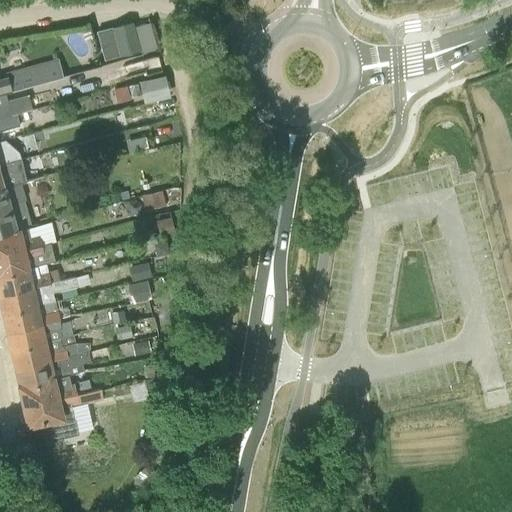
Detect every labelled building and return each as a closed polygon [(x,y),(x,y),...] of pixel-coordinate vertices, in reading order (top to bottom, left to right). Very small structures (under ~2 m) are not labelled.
[(95,32),(104,61),(139,51),(132,22),(95,32)] [(55,57),(29,64),(35,85),(60,77),(55,59),(55,57)] [(170,72),(143,76),(146,98),(173,95),(170,72)] [(6,93),(9,92),(5,74),(0,75),(0,94),(6,93)] [(125,83),(112,87),(117,102),(130,98),(125,83)] [(6,93),(0,94),(0,117),(18,112),(17,112),(33,107),(30,95),(29,93),(8,98),(6,93)] [(0,130),(21,125),(18,112),(0,117),(0,130)] [(148,147),(145,135),(133,138),(137,150),(148,147)] [(0,164),(21,158),(19,152),(5,139),(0,140),(0,164)] [(0,187),(21,182),(21,181),(27,180),(21,158),(0,164),(0,187)] [(0,233),(27,226),(31,225),(24,199),(26,199),(21,182),(0,187),(0,233)] [(120,192),(122,199),(129,197),(127,190),(120,192)] [(157,191),(141,195),(144,210),(161,206),(157,191)] [(141,205),(136,198),(127,200),(125,209),(131,215),(139,213),(141,205)] [(159,235),(173,232),(170,216),(155,219),(159,235)] [(0,254),(41,245),(38,234),(29,236),(27,226),(0,233),(0,254)] [(156,255),(168,252),(165,239),(153,243),(156,255)] [(0,274),(43,264),(44,263),(53,261),(49,243),(41,245),(0,254),(0,274)] [(130,281),(151,275),(147,262),(127,268),(130,281)] [(0,293),(50,282),(59,280),(57,269),(44,272),(43,264),(0,274),(0,293)] [(0,301),(3,313),(55,300),(53,291),(78,286),(75,276),(59,280),(50,282),(0,293),(0,301)] [(133,298),(149,294),(146,282),(130,286),(133,298)] [(59,319),(60,318),(58,308),(55,300),(3,313),(7,331),(59,319)] [(68,306),(58,308),(60,318),(70,316),(68,306)] [(113,324),(126,321),(124,310),(111,312),(113,324)] [(58,329),(62,328),(59,319),(7,331),(11,350),(46,342),(46,340),(60,338),(58,329)] [(132,336),(129,324),(113,327),(116,340),(132,336)] [(15,368),(83,352),(88,351),(90,351),(90,342),(74,343),(72,335),(60,338),(46,340),(46,342),(11,350),(15,368)] [(149,338),(130,342),(133,355),(152,351),(149,338)] [(65,367),(90,361),(89,354),(88,351),(83,352),(15,368),(19,385),(19,386),(19,387),(67,375),(65,367)] [(158,362),(143,365),(145,378),(160,376),(158,362)] [(23,405),(76,393),(74,383),(69,384),(67,375),(19,387),(23,405)] [(162,376),(145,379),(147,393),(164,389),(162,376)] [(69,406),(79,404),(76,393),(23,405),(28,424),(43,421),(47,438),(75,432),(69,406)] [(171,425),(155,424),(153,454),(168,455),(171,425)]
